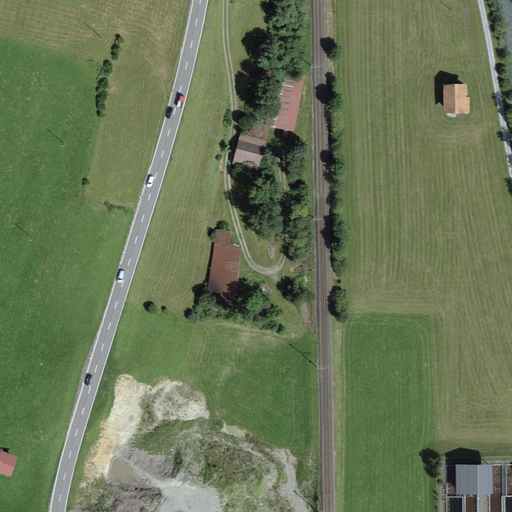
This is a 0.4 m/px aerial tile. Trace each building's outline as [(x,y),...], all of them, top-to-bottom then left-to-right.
[(276,70),(265,125),(295,131),(306,76),(276,70)] [(473,111),(473,95),(470,95),(470,82),(446,83),(446,112),(473,111)] [(237,160),(255,165),(261,142),(243,138),(237,160)] [(232,232),(215,230),(207,297),(207,302),(232,304),(232,299),(236,299),(239,273),(242,248),(235,247),(235,243),(231,243),(232,232)] [(0,468),(9,472),(14,457),(0,451),(0,468)] [(496,464),(496,461),(460,461),(460,465),(460,491),(479,491),(490,491),(496,490),(496,464)]
